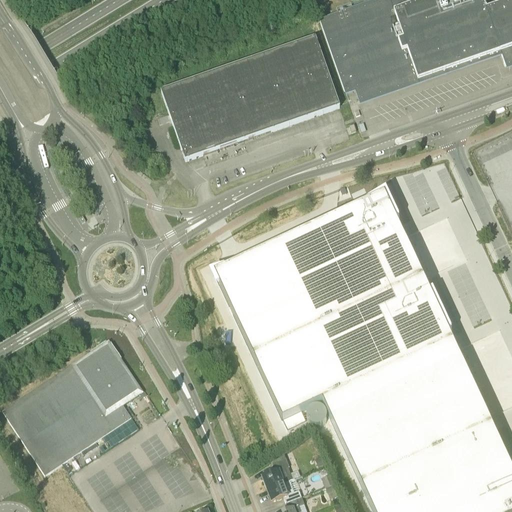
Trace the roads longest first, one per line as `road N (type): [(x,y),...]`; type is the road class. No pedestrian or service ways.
road 1 (tertiary): [(225,209),(282,179),(445,125)]
road 2 (tertiary): [(119,191),(91,140),(56,109),(0,14)]
road 3 (primary): [(0,100),(164,0)]
road 4 (tertiary): [(0,95),(17,122),(35,198),(83,263)]
road 5 (unclassified): [(511,270),(445,125)]
road 6 (primary): [(119,0),(0,72)]
road 7 (tertiary): [(236,511),(188,397)]
road 8 (tertiary): [(145,295),(159,258),(225,209)]
